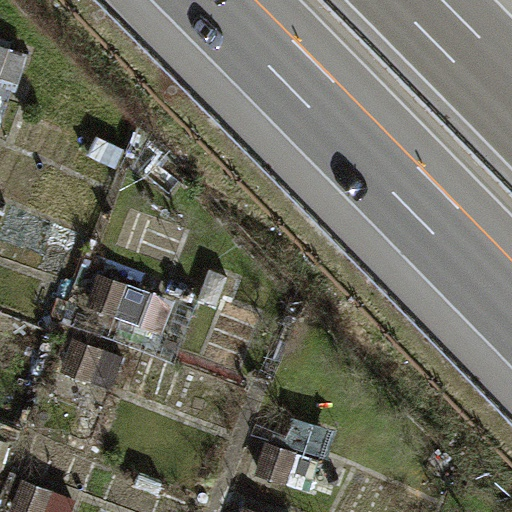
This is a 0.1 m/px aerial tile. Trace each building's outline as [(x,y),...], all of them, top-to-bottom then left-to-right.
[(0,96),(12,101),(30,52),(0,41),(0,83),(0,96)] [(120,163),(127,147),(97,135),(90,151),(120,163)] [(200,302),(218,307),(228,271),(210,266),(200,302)] [(151,324),(163,291),(102,270),(90,302),(151,324)] [(114,388),(127,356),(74,334),(61,366),(114,388)] [(311,487),(321,457),(268,439),(257,470),(311,487)] [(157,492),(163,479),(143,470),(137,484),(157,492)] [(73,511),(79,496),(24,475),(11,508),(20,511),(73,511)] [(275,511),(245,502),(241,511),(275,511)]
